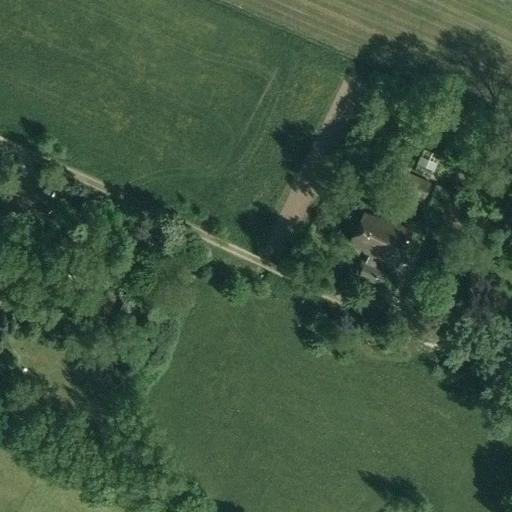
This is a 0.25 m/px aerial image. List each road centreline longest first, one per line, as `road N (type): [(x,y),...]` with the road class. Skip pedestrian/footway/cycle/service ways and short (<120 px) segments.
road 1 (unclassified): [(0,142),(285,274)]
road 2 (track): [(0,435),(162,511)]
